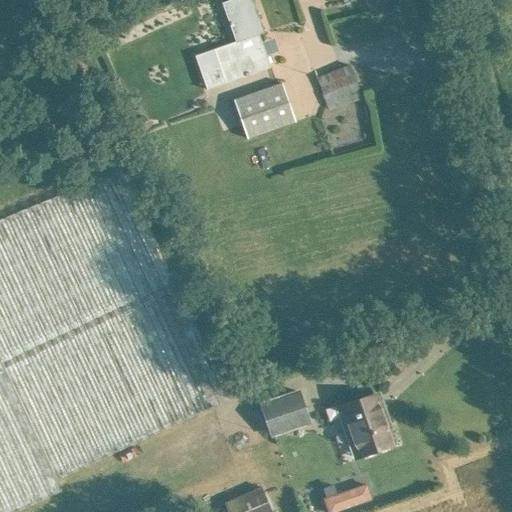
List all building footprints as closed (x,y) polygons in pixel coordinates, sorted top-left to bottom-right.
[(220,67),(226,83),(271,67),(262,42),(260,43),(257,35),(265,32),(253,0),(229,0),(222,2),(236,41),(196,55),(202,73),(220,67)] [(373,17),(380,36),(410,24),(403,6),(373,17)] [(317,77),(329,110),(362,97),(350,63),(317,77)] [(296,121),(282,83),(234,100),(247,138),(296,121)] [(228,393),(121,166),(0,219),(0,511),(13,511),(61,490),(56,480),(230,397),(228,393)] [(272,435),(310,422),(299,392),(262,404),(272,435)] [(374,451),(393,444),(387,426),(393,424),(382,393),(338,408),(355,457),(374,451)] [(328,511),(335,511),(373,499),(367,484),(338,494),(334,484),(324,488),(327,498),(324,499),(328,511)] [(271,511),(261,487),(225,503),(229,511),(271,511)]
